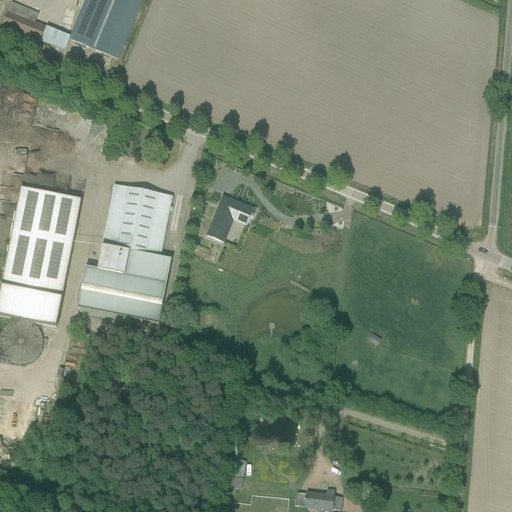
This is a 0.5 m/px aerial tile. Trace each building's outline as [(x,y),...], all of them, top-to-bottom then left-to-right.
[(148,0),(83,0),(68,38),(35,26),(39,15),(10,5),(6,15),(4,24),(2,30),(64,54),(67,48),(122,65),(148,0)] [(172,198),(114,187),(97,272),(85,270),(77,312),(158,327),(170,262),(160,260),(172,198)] [(80,201),(20,190),(0,296),(0,317),(56,328),(80,201)] [(254,210),(222,197),(205,238),(224,245),(233,223),(246,229),(254,210)] [(40,347),(40,344),(40,341),(39,337),(37,333),(34,330),(32,328),(29,327),(25,325),(22,325),(19,325),(15,326),(11,328),(8,330),(6,333),(3,337),(3,340),(2,344),(2,347),(3,351),(5,354),(7,357),(9,359),(13,361),(17,362),(21,363),(25,362),(29,361),(33,359),(35,357),(37,354),(39,350),(40,347)] [(32,359),(22,366),(25,371),(35,364),(32,359)] [(228,481),(226,493),(232,494),(234,482),(228,481)] [(332,498),(303,494),(301,506),(330,510),(332,498)]
